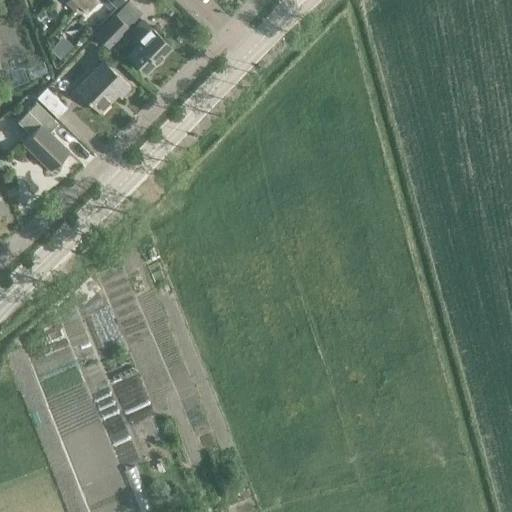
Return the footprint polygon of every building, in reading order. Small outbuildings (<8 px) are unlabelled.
[(80,0),(77,3),(87,12),(97,0),(104,0),(109,5),(114,1),(114,0),(80,0)] [(95,33),(108,46),(128,25),(115,12),(95,33)] [(145,69),(170,44),(152,26),(150,28),(141,18),(131,28),(141,38),(127,51),(145,69)] [(120,95),(130,85),(103,58),(75,87),(99,110),(117,92),(120,95)] [(57,115),(66,105),(46,85),(36,94),(57,115)] [(49,168),(68,149),(48,130),(56,121),(35,100),(16,119),(30,132),(21,140),(49,168)]
